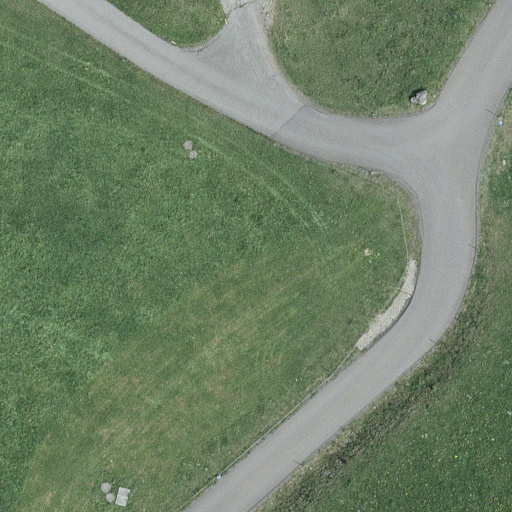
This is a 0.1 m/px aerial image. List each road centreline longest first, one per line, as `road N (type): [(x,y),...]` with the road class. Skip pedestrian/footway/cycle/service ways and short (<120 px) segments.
road 1 (track): [(444,137),(460,189),(457,258),(431,314),(402,350),(216,511)]
road 2 (track): [(511,34),(444,137),(354,142),(262,106),(251,0)]
road 3 (track): [(262,106),(81,0)]
